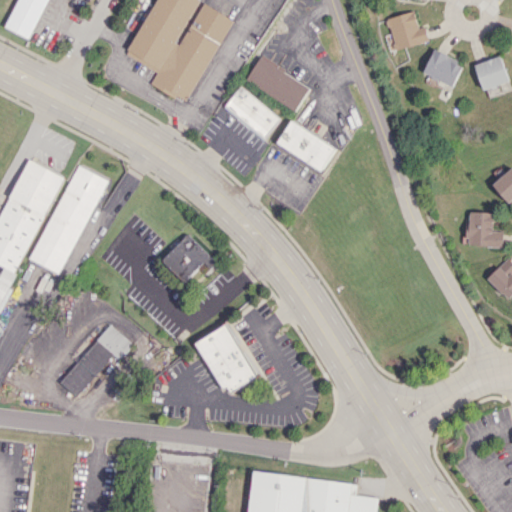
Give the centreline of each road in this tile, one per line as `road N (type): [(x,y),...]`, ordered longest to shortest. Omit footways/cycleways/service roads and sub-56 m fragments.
road 1 (secondary): [(444,511),(277,251),(194,177),(0,60)]
road 2 (residential): [(332,0),(416,225),(492,373)]
road 3 (residential): [(386,426),(346,445),(288,450),(0,413)]
road 4 (residential): [(386,426),(511,370)]
